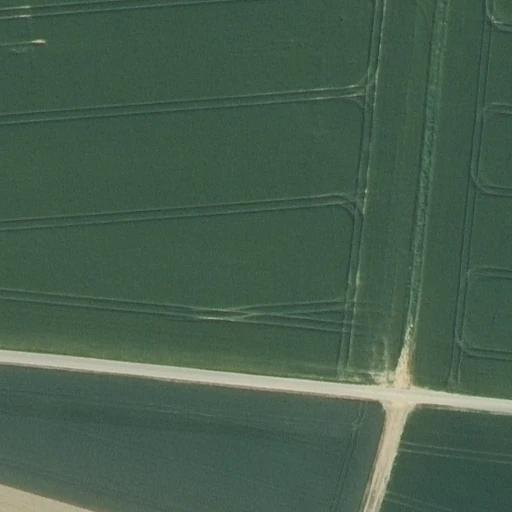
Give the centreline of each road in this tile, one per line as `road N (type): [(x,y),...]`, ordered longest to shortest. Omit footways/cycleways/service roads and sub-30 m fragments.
road 1 (track): [(511,413),(0,360)]
road 2 (track): [(453,0),(400,401)]
